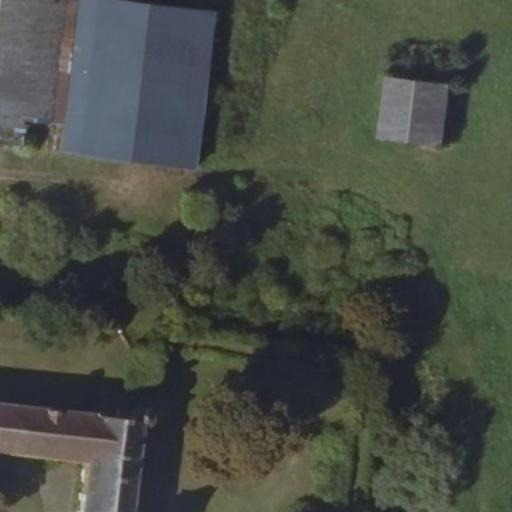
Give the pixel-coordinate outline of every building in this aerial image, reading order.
[(0,0),(0,141),(44,145),(55,0),(0,0)] [(77,0),(65,147),(189,159),(201,8),(101,0),(77,0)] [(438,61),(377,56),(370,122),(434,129),(438,61)] [(196,186),(180,185),(178,211),(195,211),(196,186)] [(150,413),(148,407),(154,345),(131,345),(127,380),(94,377),(90,413),(81,412),(84,389),(86,377),(47,371),(50,350),(0,343),(0,452),(79,462),(73,511),(126,511),(138,429),(145,426),(149,421),(150,417),(150,413)]
